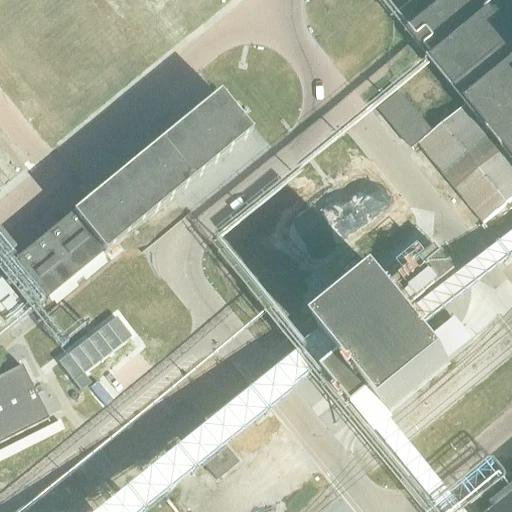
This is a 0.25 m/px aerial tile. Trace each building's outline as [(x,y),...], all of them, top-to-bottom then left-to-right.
[(511,0),(419,0),(398,18),(428,54),(434,61),(470,106),(453,119),(447,125),(437,133),(433,135),(426,141),(419,147),(467,204),(474,214),(485,227),(492,221),(511,205),(511,204),(511,0)] [(426,141),(426,140),(433,134),(401,96),(381,113),(413,152),(419,147),(426,141)] [(219,97),(89,205),(14,266),(47,305),(251,137),(219,97)] [(409,255),(416,277),(451,265),(445,248),(432,252),(431,248),(409,255)] [(383,281),(321,331),(386,411),(389,415),(401,405),(451,365),(433,343),(383,281)] [(2,282),(0,282),(0,315),(7,324),(25,309),(2,282)] [(457,324),(433,343),(451,365),(474,346),(457,324)] [(35,388),(31,390),(19,367),(0,376),(0,443),(46,420),(34,396),(41,392),(36,383),(33,384),(35,388)] [(316,374),(299,391),(320,410),(336,394),(316,374)] [(90,387),(104,407),(116,399),(103,378),(90,387)] [(52,386),(42,390),(50,408),(59,404),(52,386)] [(191,410),(171,427),(217,482),(237,466),(191,410)] [(89,511),(82,503),(70,511),(89,511)] [(511,511),(511,503),(501,511),(511,511)]
